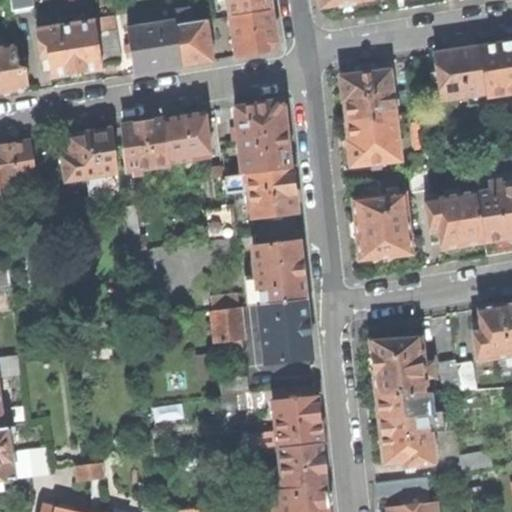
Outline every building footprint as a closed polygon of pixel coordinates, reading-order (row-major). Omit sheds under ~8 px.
[(222,0),(222,2),(229,1),(231,15),(271,8),(269,0),(222,0)] [(191,22),(189,7),(174,9),(176,21),(176,24),(191,22)] [(271,8),(231,15),(238,54),(257,51),(271,49),(276,41),(271,8)] [(93,17),(94,19),(100,63),(120,60),(113,14),(93,17)] [(100,63),(94,19),(36,28),(41,57),(49,56),(52,75),(75,71),(101,67),(100,63)] [(206,19),(196,21),(198,36),(208,34),(206,19)] [(160,68),(182,64),(176,24),(176,21),(128,29),(135,72),(160,68)] [(176,24),(182,64),(212,60),(208,34),(198,36),(196,21),(191,22),(176,24)] [(511,40),(479,46),(487,91),(488,96),(511,92),(511,40)] [(0,46),(0,96),(2,96),(19,93),(18,86),(29,83),(27,66),(19,65),(16,45),(0,46)] [(438,71),(431,72),(433,83),(440,82),(443,99),(487,91),(479,46),(435,54),(438,71)] [(355,66),(356,74),(378,72),(376,63),(366,65),(355,66)] [(347,120),(396,114),(395,105),(400,104),(399,91),(394,91),(391,70),(378,72),(356,74),(341,76),(344,99),(345,99),(347,120)] [(249,173),(292,168),(285,105),(277,99),(255,103),(235,106),(243,173),(249,173)] [(211,156),(205,112),(185,115),(164,118),(170,162),(211,156)] [(397,124),(396,114),(347,120),(350,141),(348,141),(351,165),(402,160),(399,137),(404,136),(402,123),(397,124)] [(170,162),(164,118),(144,121),(123,124),(129,168),(134,168),(134,173),(143,172),(142,166),(170,162)] [(64,156),(67,179),(120,172),(113,128),(88,131),(68,134),(71,155),(64,156)] [(13,145),(0,146),(0,176),(2,190),(18,188),(16,179),(35,176),(30,142),(13,145)] [(409,167),(413,191),(430,189),(426,165),(409,167)] [(211,178),(223,176),(222,166),(210,167),(211,178)] [(254,211),(255,216),(298,211),(295,186),(292,168),(249,173),(251,189),(253,203),(247,203),(248,211),(254,211)] [(251,189),(249,173),(243,173),(226,175),(228,192),(251,189)] [(492,189),(477,192),(486,241),(509,237),(511,240),(511,185),(504,187),(503,178),(490,181),(492,189)] [(353,183),(354,198),(381,195),(379,180),(353,183)] [(425,199),(432,241),(439,239),(441,248),(444,248),(448,252),(458,250),(462,245),(486,241),(477,192),(477,190),(431,198),(425,199)] [(359,241),(361,260),(404,254),(413,253),(405,192),(398,193),(387,194),(381,195),(354,198),(353,198),(355,218),(351,223),(353,234),(359,241)] [(11,193),(3,194),(3,195),(4,206),(13,204),(11,193)] [(136,204),(122,206),(126,239),(140,237),(136,204)] [(202,212),(206,241),(232,238),(229,209),(202,212)] [(140,237),(126,239),(127,251),(147,248),(146,236),(140,237)] [(254,245),(261,304),(307,298),(304,268),(301,240),(254,245)] [(0,270),(0,286),(12,285),(10,269),(0,270)] [(0,286),(0,313),(15,312),(12,285),(0,286)] [(261,304),(267,363),(314,358),(310,326),(307,298),(261,304)] [(511,300),(498,303),(478,307),(481,326),(472,328),(478,360),(506,355),(511,353),(511,300)] [(214,310),(217,342),(244,338),(240,306),(214,310)] [(378,398),(428,393),(426,376),(435,375),(433,362),(425,363),(421,336),(372,342),(373,354),(371,355),(367,358),(368,364),(369,369),(371,371),(375,371),(378,398)] [(0,376),(22,374),(19,355),(0,357),(0,376)] [(456,359),(440,361),(445,391),(460,390),(457,364),(456,359)] [(457,364),(460,390),(476,389),(474,370),(472,361),(457,364)] [(227,377),(229,394),(251,391),(250,374),(227,377)] [(431,414),(435,413),(433,392),(428,393),(378,398),(380,419),(431,414)] [(276,401),(281,447),(323,442),(320,418),(318,396),(276,401)] [(435,413),(431,414),(432,430),(445,429),(443,412),(435,413)] [(432,430),(431,414),(380,419),(383,441),(385,465),(405,463),(405,468),(436,465),(432,430)] [(4,427),(0,427),(0,479),(16,477),(13,451),(10,433),(16,432),(15,426),(4,427)] [(325,463),(323,442),(281,447),(284,474),(285,483),(285,489),(327,484),(325,463)] [(30,449),(33,475),(50,472),(47,447),(30,449)] [(30,449),(13,451),(16,477),(33,475),(30,449)] [(462,459),(465,474),(495,467),(491,453),(462,459)] [(102,464),(90,465),(92,479),(104,478),(102,464)] [(90,465),(78,466),(80,481),(92,479),(90,465)] [(378,484),(380,501),(431,496),(429,478),(378,484)] [(327,484),(285,489),(273,490),(274,502),(275,511),(318,511),(330,511),(327,484)] [(248,505),(248,511),(275,511),(274,502),(248,505)]
